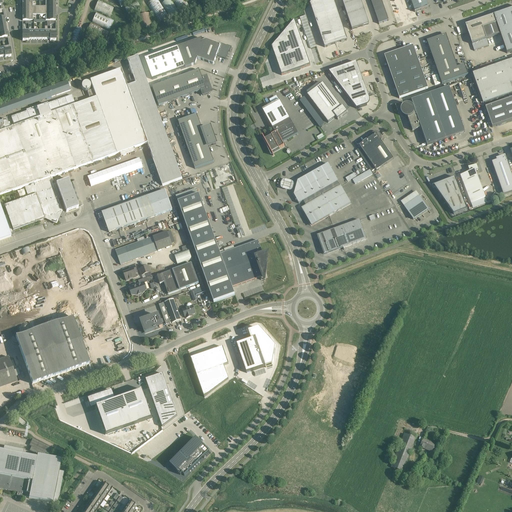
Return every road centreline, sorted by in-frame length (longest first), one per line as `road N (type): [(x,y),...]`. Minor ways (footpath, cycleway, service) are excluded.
road 1 (unclassified): [(0,251),(76,223),(93,226),(140,359)]
road 2 (tertiary): [(189,511),(286,400),(306,321)]
road 3 (unclassified): [(490,0),(373,41),(388,117)]
road 4 (tertiary): [(258,181),(238,143),(235,97),(279,0)]
road 5 (unclassified): [(140,359),(258,310),(294,307)]
road 6 (unclassified): [(0,422),(36,397),(140,359)]
road 7 (unclassified): [(388,117),(414,159),(429,165),(511,138)]
road 8 (unclassified): [(258,181),(373,117),(388,117)]
road 9 (tertiary): [(305,296),(295,252),(258,181)]
